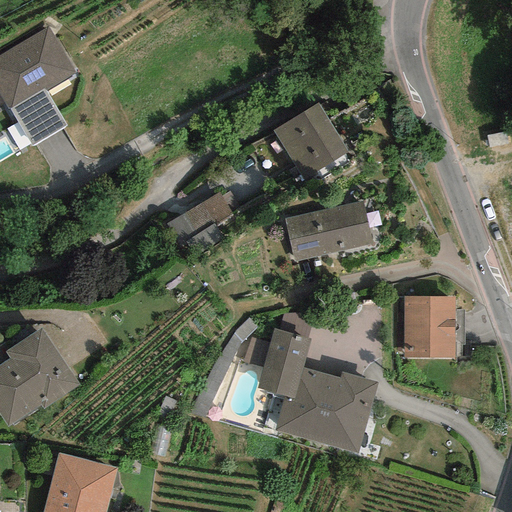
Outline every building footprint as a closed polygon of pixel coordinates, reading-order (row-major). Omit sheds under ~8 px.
[(48,27),(0,55),(0,97),(8,110),(9,109),(44,88),(45,91),(75,73),(48,27)] [(45,91),(44,88),(9,109),(32,146),(66,126),(45,91)] [(317,104),(274,131),(301,175),(307,171),(310,176),(347,153),(317,104)] [(233,217),(219,193),(166,223),(187,259),(222,239),(215,227),(233,217)] [(363,201),(284,219),(293,261),(372,244),(363,201)] [(454,298),(403,298),(404,359),(455,359),(454,298)] [(41,328),(5,351),(9,358),(0,363),(0,417),(7,428),(41,405),(44,410),(80,386),(41,328)] [(310,339),(273,329),(256,389),(283,396),(274,430),(357,453),(377,382),(341,372),(340,378),(302,368),(310,339)] [(167,401),(158,420),(169,425),(178,406),(167,401)] [(104,511),(116,468),(57,453),(42,511),(104,511)]
